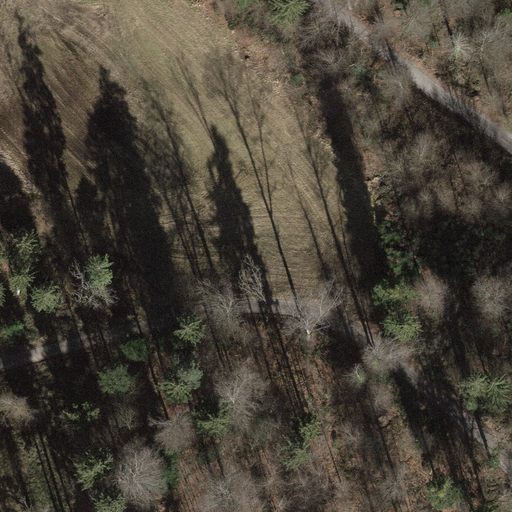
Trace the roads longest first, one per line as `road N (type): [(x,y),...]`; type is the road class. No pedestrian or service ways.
road 1 (track): [(0,365),(172,315),(282,307),(365,337),(439,393),(511,469)]
road 2 (track): [(327,0),(511,141)]
